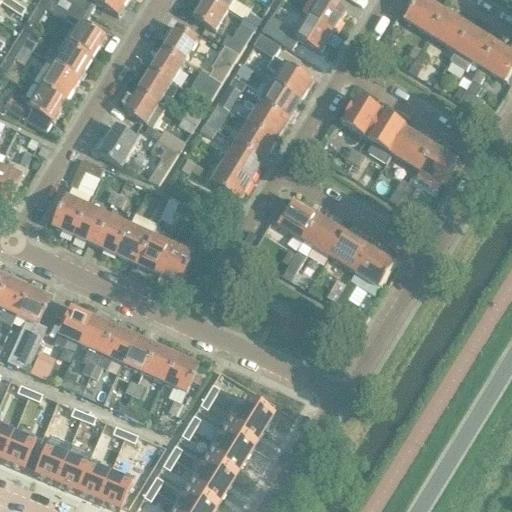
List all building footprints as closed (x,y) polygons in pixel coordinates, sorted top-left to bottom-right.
[(4,3),(2,7),(12,13),(16,6),(6,0),(4,3)] [(63,0),(53,0),(46,11),(78,31),(68,47),(93,62),(106,41),(85,28),(91,17),(71,4),(63,0)] [(130,0),(96,0),(96,1),(94,0),(63,0),(71,4),(91,17),(97,8),(118,20),(130,0)] [(229,13),(207,0),(194,22),(215,35),(229,13)] [(207,0),(229,13),(236,0),(207,0)] [(309,19),(334,35),(347,14),(325,1),(325,0),(314,0),(319,3),(309,19)] [(429,38),(445,15),(420,0),(419,0),(405,23),(429,38)] [(16,6),(12,13),(22,19),(26,12),(16,6)] [(429,38),(455,54),(470,31),(445,15),(429,38)] [(245,23),(256,30),(261,23),(249,16),(245,23)] [(309,19),(298,37),(281,26),(272,41),(293,54),(299,44),(320,58),(334,35),(309,19)] [(224,50),(239,59),(256,30),(245,23),(233,42),(227,39),(222,48),(224,50)] [(165,51),(186,64),(199,44),(177,31),(165,51)] [(495,46),(470,31),(455,54),(450,63),(466,74),(472,65),(480,70),(495,46)] [(273,62),(274,61),(280,51),(260,38),(253,50),(273,62)] [(24,48),(33,53),(38,44),(30,39),(24,48)] [(497,113),(473,98),(488,75),(506,86),(511,76),(511,56),(495,46),(480,70),(459,104),(491,123),(497,113)] [(80,83),(93,62),(68,47),(60,60),(50,54),(45,62),(55,68),(80,83)] [(33,53),(24,48),(15,63),(23,68),(33,53)] [(413,63),(420,52),(414,48),(407,59),(413,63)] [(210,79),(222,87),(239,59),(224,50),(212,71),(214,72),(210,79)] [(165,51),(152,72),(173,85),(186,64),(165,51)] [(420,52),(413,63),(421,68),(427,57),(420,52)] [(285,67),(274,61),(273,62),(267,72),(278,78),(272,87),(301,104),(313,84),(285,67)] [(67,105),(80,83),(55,68),(42,90),(67,105)] [(9,72),(4,80),(17,88),(22,80),(9,72)] [(152,72),(139,93),(166,110),(177,93),(171,89),(173,85),(152,72)] [(222,87),(210,79),(210,80),(201,75),(190,92),(211,104),(222,87)] [(272,87),(260,108),(288,125),(301,104),(272,87)] [(239,95),(249,101),(253,94),(243,88),(239,95)] [(67,105),(42,90),(31,108),(14,98),(5,112),(46,137),(52,126),(53,127),(67,105)] [(166,110),(139,93),(125,116),(153,133),(166,110)] [(249,101),(239,95),(235,102),(243,107),(245,104),(247,105),(249,101)] [(368,143),(383,118),(357,102),(341,127),(368,143)] [(260,108),(248,127),(276,144),(288,125),(260,108)] [(207,129),(218,136),(228,119),(217,112),(207,129)] [(184,121),(196,129),(201,121),(188,114),(184,121)] [(407,134),(383,118),(368,143),(392,158),(407,134)] [(196,129),(184,121),(179,129),(192,137),(196,129)] [(236,146),(265,163),(276,144),(248,127),(236,146)] [(218,136),(207,129),(201,139),(212,146),(218,136)] [(99,158),(100,158),(122,172),(138,145),(116,131),(99,158)] [(392,158),(417,173),(432,149),(407,134),(392,158)] [(159,145),(179,157),(185,147),(165,135),(159,145)] [(159,190),(179,157),(159,145),(153,155),(164,162),(149,185),(159,190)] [(252,183),(265,163),(236,146),(224,166),(252,183)] [(432,149),(417,173),(443,189),(458,165),(432,149)] [(42,150),(38,157),(45,161),(49,154),(42,150)] [(353,167),(360,155),(352,151),(345,162),(353,167)] [(25,155),(20,165),(28,169),(33,159),(25,155)] [(360,155),(353,167),(359,171),(366,160),(360,155)] [(78,195),(91,166),(83,163),(70,191),(78,195)] [(187,163),(181,174),(189,179),(192,175),(201,180),(205,174),(187,163)] [(252,183),(224,166),(211,187),(239,205),(252,183)] [(0,170),(0,205),(9,210),(23,180),(0,170)] [(402,198),(409,186),(402,182),(395,194),(402,198)] [(409,186),(402,198),(396,208),(427,227),(435,214),(411,199),(416,191),(409,186)] [(106,206),(114,210),(119,198),(112,195),(106,206)] [(119,198),(114,210),(122,213),(127,202),(119,198)] [(75,240),(88,209),(66,199),(53,230),(75,240)] [(117,259),(139,269),(161,217),(166,204),(161,201),(150,225),(135,218),(130,228),(117,259)] [(304,244),(319,220),(294,205),(278,229),(304,244)] [(75,240),(96,250),(109,219),(88,209),(75,240)] [(139,269),(160,279),(173,248),(178,237),(164,231),(168,220),(161,217),(139,269)] [(96,250),(117,259),(130,228),(109,219),(96,250)] [(344,236),(319,220),(304,244),(329,260),(344,236)] [(329,260),(355,276),(369,252),(344,236),(329,260)] [(195,258),(173,248),(160,279),(181,288),(195,258)] [(369,252),(355,276),(380,292),(395,267),(369,252)] [(289,268),(295,259),(288,254),(282,264),(289,268)] [(295,259),(289,268),(284,276),(293,281),(307,260),(298,254),(295,259)] [(0,323),(4,315),(15,319),(27,292),(6,283),(0,295),(0,323)] [(341,299),(347,289),(339,284),(333,294),(341,299)] [(333,311),(353,323),(361,310),(350,303),(358,290),(350,285),(347,289),(341,299),(333,311)] [(49,302),(27,292),(15,319),(26,325),(7,366),(25,375),(45,333),(37,329),(49,302)] [(56,338),(58,339),(53,348),(62,351),(66,342),(78,348),(91,321),(68,311),(56,338)] [(112,331),(91,321),(78,348),(88,353),(83,364),(87,366),(82,377),(89,380),(112,331)] [(133,340),(112,331),(89,380),(96,383),(101,372),(105,374),(110,362),(120,367),(133,340)] [(120,367),(142,377),(154,350),(133,340),(120,367)] [(142,377),(163,387),(175,360),(154,350),(142,377)] [(29,377),(46,384),(54,365),(38,357),(29,377)] [(175,360),(163,387),(172,391),(167,402),(173,405),(168,417),(180,422),(187,411),(180,407),(197,370),(175,360)] [(60,386),(60,388),(60,389),(61,391),(65,392),(66,393),(67,393),(68,393),(70,395),(73,396),(74,396),(75,397),(76,397),(77,398),(78,398),(80,399),(81,398),(82,396),(83,396),(83,395),(84,393),(84,391),(83,390),(81,390),(81,389),(80,389),(79,389),(79,388),(78,388),(77,387),(76,386),(75,386),(75,384),(76,382),(76,380),(76,379),(66,375),(65,376),(64,377),(64,379),(63,379),(63,380),(62,381),(62,382),(61,385),(61,386),(60,386)] [(196,375),(193,381),(200,384),(203,378),(196,375)] [(131,399),(136,388),(130,385),(125,396),(131,399)] [(136,388),(131,399),(139,403),(144,392),(136,388)] [(20,389),(17,396),(28,401),(31,394),(20,389)] [(212,389),(206,399),(212,403),(219,393),(212,389)] [(31,394),(28,401),(39,406),(42,399),(31,394)] [(206,399),(199,409),(206,413),(212,403),(206,399)] [(242,401),(232,417),(240,421),(263,436),(273,419),(242,401)] [(123,418),(144,427),(148,419),(126,410),(123,418)] [(73,412),(70,419),(81,424),(84,417),(73,412)] [(84,417),(81,424),(92,429),(95,422),(84,417)] [(232,417),(223,432),(253,451),(263,436),(240,421),(232,417)] [(193,420),(187,430),(194,434),(200,424),(193,420)] [(115,430),(112,438),(123,442),(126,435),(115,430)] [(187,430),(180,440),(187,444),(194,434),(187,430)] [(0,431),(0,465),(1,466),(13,437),(12,437),(0,431)] [(223,432),(213,447),(244,466),(250,456),(253,451),(223,432)] [(126,435),(123,442),(134,447),(137,440),(126,435)] [(13,437),(1,466),(23,475),(24,471),(35,446),(13,437)] [(213,447),(204,462),(234,481),(238,476),(244,466),(213,447)] [(45,450),(33,479),(55,488),(68,459),(45,450)] [(171,455),(168,460),(175,464),(181,454),(174,450),(171,455)] [(68,459),(55,488),(77,497),(89,468),(68,459)] [(168,460),(162,470),(169,475),(175,464),(168,460)] [(204,462),(194,478),(225,497),(226,496),(234,481),(204,462)] [(89,468),(77,497),(98,506),(110,477),(89,468)] [(110,477),(98,506),(112,511),(119,511),(120,511),(131,486),(110,477)] [(194,478),(185,493),(215,511),(225,497),(194,478)] [(155,481),(149,491),(156,495),(162,485),(155,481)] [(149,491),(143,501),(150,506),(156,495),(149,491)] [(215,511),(185,493),(175,508),(181,511),(215,511)]
